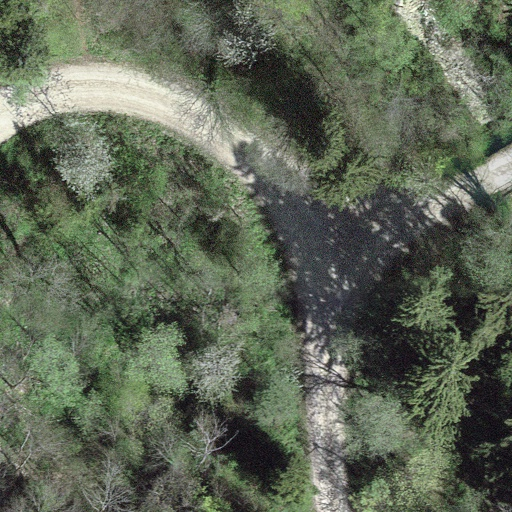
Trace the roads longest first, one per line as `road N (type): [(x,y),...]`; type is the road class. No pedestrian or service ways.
road 1 (track): [(335,511),(320,287),(289,195),(264,166),(156,98),(85,87),(42,94),(0,116)]
road 2 (track): [(511,163),(455,187),(400,196),(289,195)]
